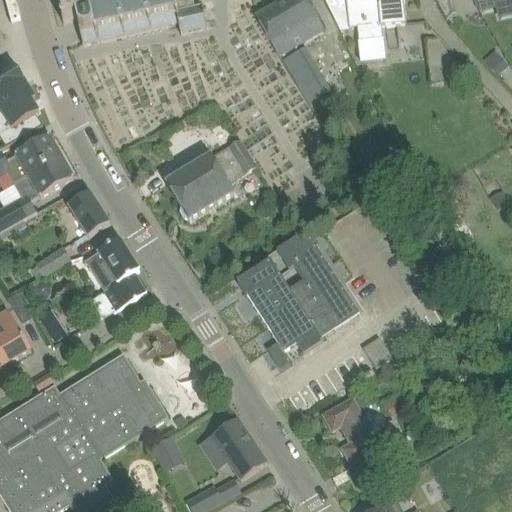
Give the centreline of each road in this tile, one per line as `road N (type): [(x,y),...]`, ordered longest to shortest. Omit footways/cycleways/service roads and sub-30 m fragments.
road 1 (tertiary): [(183,289),(61,90),(31,0)]
road 2 (tertiary): [(329,511),(265,402),(183,289)]
road 3 (residential): [(0,394),(183,289)]
